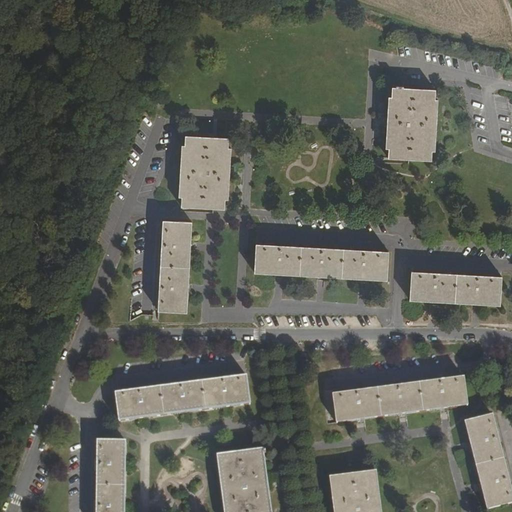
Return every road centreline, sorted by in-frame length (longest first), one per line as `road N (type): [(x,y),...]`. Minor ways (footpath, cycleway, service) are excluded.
road 1 (residential): [(77,331),(397,330)]
road 2 (unclassified): [(152,126),(77,331)]
road 3 (residential): [(6,511),(77,331)]
road 4 (unclassified): [(402,262),(390,239),(259,233)]
road 5 (unknown): [(349,371),(498,356)]
